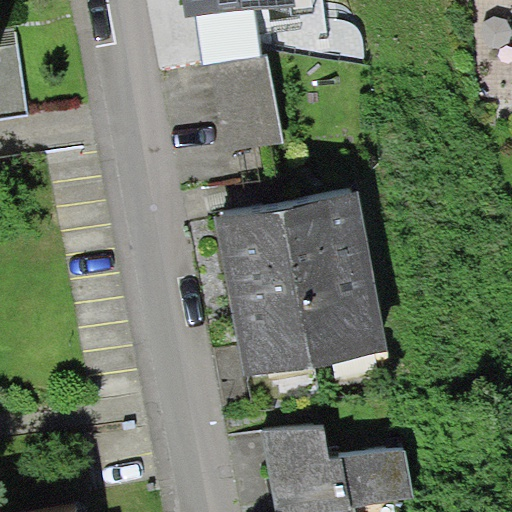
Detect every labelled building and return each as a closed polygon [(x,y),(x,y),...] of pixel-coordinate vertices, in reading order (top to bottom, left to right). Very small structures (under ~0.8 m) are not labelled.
[(182,0),(185,17),(196,15),(254,9),(295,4),(294,0),(182,0)] [(294,0),(295,4),(296,8),(313,6),(312,0),(294,0)] [(211,65),(261,56),(254,9),(196,15),(204,66),(211,65)] [(261,56),(211,65),(227,152),(283,141),(267,54),(261,56)] [(359,192),(216,219),(246,376),(388,349),(359,192)] [(322,427),(262,430),(278,511),(353,511),(352,507),(413,497),(403,450),(340,453),(340,460),(330,461),(322,427)]
